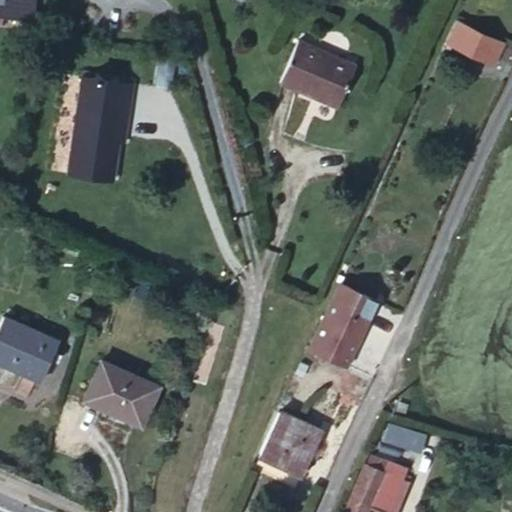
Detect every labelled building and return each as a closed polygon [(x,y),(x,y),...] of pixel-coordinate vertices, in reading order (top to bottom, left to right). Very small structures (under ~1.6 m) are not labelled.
[(0,16),(36,20),(38,0),(0,0),(0,3),(1,3),(0,11),(0,16)] [(357,72),(298,50),(283,94),(342,117),(357,72)] [(130,107),(80,97),(64,193),(113,202),(130,107)] [(375,320),(341,304),(312,367),(347,383),(375,320)] [(54,356),(0,333),(0,376),(38,393),(54,356)] [(159,402),(100,376),(85,418),(140,443),(159,402)] [(320,449),(281,432),(264,472),(302,490),(320,449)] [(368,511),(387,469),(366,460),(344,511),(368,511)]
